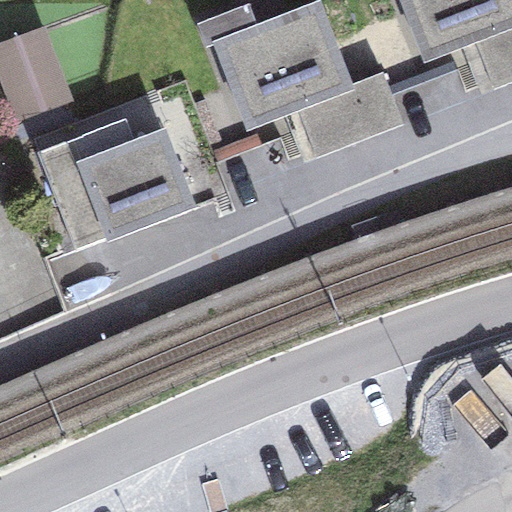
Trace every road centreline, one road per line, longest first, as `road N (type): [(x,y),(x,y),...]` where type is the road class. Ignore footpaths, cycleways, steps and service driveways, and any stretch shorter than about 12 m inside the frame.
road 1 (residential): [(511,142),(313,220),(149,295),(98,330),(0,370)]
road 2 (residential): [(511,303),(341,359),(0,503)]
